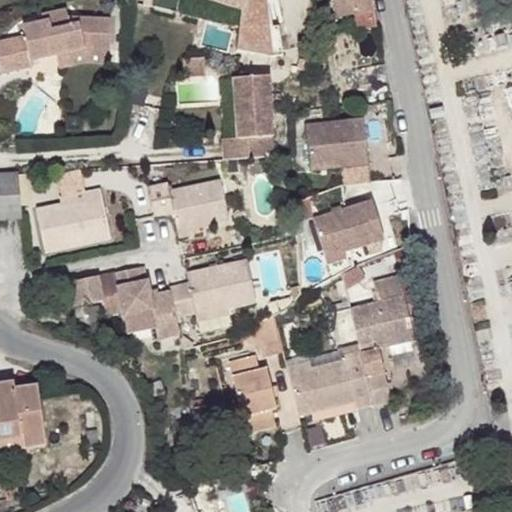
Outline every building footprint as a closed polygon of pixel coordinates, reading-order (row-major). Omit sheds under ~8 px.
[(151,0),(151,8),(169,13),(170,0),(203,0),(213,3),(240,12),(237,51),(272,58),(283,56),(279,26),(269,28),(265,0),(151,0)] [(330,0),(333,18),(374,10),(372,0),(330,0)] [(65,11),(40,17),(41,24),(22,29),(24,38),(0,42),(0,73),(32,66),(30,60),(55,54),(84,48),(109,49),(110,21),(68,19),(65,11)] [(207,22),(201,44),(224,50),(230,28),(207,22)] [(84,48),(55,54),(58,68),(83,62),(109,63),(109,49),(84,48)] [(204,58),(182,59),(184,78),(205,76),(204,58)] [(273,158),(268,77),(233,79),(237,138),(221,139),(222,161),(273,158)] [(363,119),(306,125),(310,170),(341,167),(342,185),(369,182),(363,119)] [(0,219),(21,218),(18,174),(0,174),(0,219)] [(228,220),(220,180),(169,191),(167,184),(149,188),(150,194),(155,216),(173,212),(178,231),(202,226),(228,220)] [(63,203),(35,209),(45,252),(111,239),(100,189),(86,192),(87,198),(63,203)] [(86,192),(62,197),(63,203),(87,198),(86,192)] [(371,201),(313,219),(325,261),(345,255),(344,252),(384,239),(371,201)] [(203,232),(202,226),(178,231),(180,237),(203,232)] [(246,260),(186,273),(189,283),(170,287),(177,318),(195,313),(196,317),(229,309),(255,303),(246,260)] [(150,295),(144,267),(115,273),(128,333),(155,327),(157,340),(180,334),(177,318),(170,291),(150,295)] [(362,279),(355,267),(353,267),(352,268),(342,276),(345,290),(362,279)] [(414,340),(398,275),(373,281),(378,302),(350,308),(360,351),(373,406),(373,407),(392,403),(384,372),(378,350),(390,347),(410,342),(414,340)] [(98,276),(68,283),(73,307),(103,301),(98,276)] [(300,294),(299,286),(289,288),(293,302),(300,294)] [(302,300),(306,310),(323,303),(319,292),(302,300)] [(229,309),(196,317),(197,322),(230,315),(229,309)] [(283,351),(274,315),(261,324),(242,334),(245,346),(253,344),(254,349),(260,347),(262,357),(283,351)] [(116,333),(112,316),(107,317),(111,334),(116,333)] [(412,350),(410,342),(390,347),(392,356),(412,350)] [(373,406),(360,351),(342,356),(343,359),(310,367),(288,373),(298,417),(311,413),(333,408),(354,403),(356,410),(373,406)] [(308,355),(285,360),(288,373),(310,367),(308,355)] [(259,370),(255,356),(229,363),(241,417),(244,416),(272,410),(275,409),(266,368),(259,370)] [(37,386),(14,389),(14,383),(0,384),(0,441),(20,439),(21,449),(46,445),(37,386)] [(334,416),(333,408),(311,413),(313,421),(334,416)] [(276,426),(272,410),(244,416),(248,433),(276,426)] [(0,451),(21,449),(20,439),(0,441),(0,451)] [(177,467),(169,455),(161,461),(169,473),(177,467)] [(5,490),(7,499),(19,498),(18,489),(5,490)]
